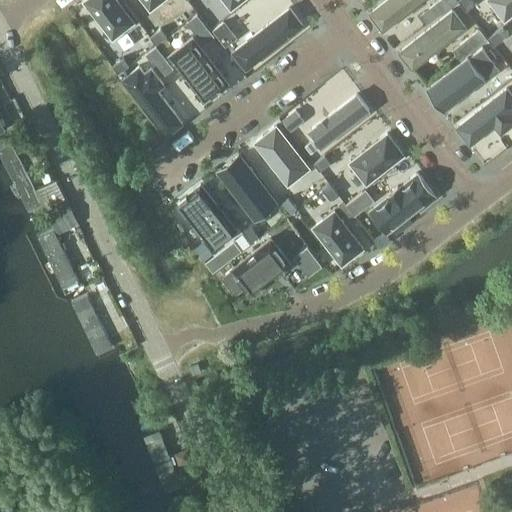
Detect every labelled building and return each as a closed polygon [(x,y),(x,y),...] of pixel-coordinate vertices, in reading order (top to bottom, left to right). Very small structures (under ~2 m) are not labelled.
[(146,39),(116,0),(86,0),(83,2),(124,56),(146,39)] [(187,7),(181,0),(141,0),(162,27),(187,7)] [(197,0),(214,21),(241,0),(197,0)] [(385,35),(430,0),(384,0),(368,13),(385,35)] [(440,0),(429,8),(436,17),(456,2),(454,0),(440,0)] [(459,0),(467,10),(474,4),(471,0),(459,0)] [(511,13),(511,0),(484,0),(474,8),(492,30),(511,13)] [(248,69),(301,27),(287,9),(233,50),(248,69)] [(415,73),(468,31),(451,9),(398,50),(415,73)] [(236,38),(223,22),(214,29),(226,45),(236,38)] [(509,33),(503,25),(488,37),(494,45),(509,33)] [(161,28),(151,36),(156,44),(167,35),(161,28)] [(232,83),(190,30),(165,49),(206,103),(232,83)] [(210,30),(200,38),(205,43),(214,36),(210,30)] [(485,40),(478,30),(460,44),(467,54),(485,40)] [(150,48),(161,63),(167,58),(156,44),(150,48)] [(495,62),(483,47),(473,54),(485,70),(495,62)] [(129,65),(123,57),(113,65),(119,73),(126,67),(129,65)] [(429,88),(446,110),(485,79),(469,58),(429,88)] [(191,115),(149,62),(124,81),(166,135),(191,115)] [(119,73),(122,78),(130,72),(126,67),(119,73)] [(382,121),(351,82),(329,98),(359,137),(382,121)] [(458,126),(472,145),(511,112),(511,94),(507,88),(458,126)] [(305,128),(293,112),(284,120),(296,135),(305,128)] [(0,137),(8,133),(0,115),(0,137)] [(276,125),(254,142),(296,196),(318,179),(276,125)] [(406,153),(386,127),(332,169),(352,194),(406,153)] [(0,152),(24,204),(38,198),(12,142),(0,147),(0,152)] [(311,142),(306,145),(311,153),(316,149),(311,142)] [(47,158),(46,156),(44,151),(35,154),(38,162),(47,158)] [(238,154),(216,172),(232,192),(237,197),(258,225),(280,208),(238,154)] [(320,170),(331,162),(325,155),(314,163),(320,170)] [(435,190),(418,168),(364,210),(381,232),(435,190)] [(60,180),(59,181),(40,190),(48,207),(69,197),(60,180)] [(198,181),(176,199),(218,252),(240,234),(198,181)] [(338,193),(330,182),(322,188),(330,199),(338,193)] [(362,191),(346,204),(353,213),(354,213),(370,201),(362,191)] [(81,223),(69,197),(48,207),(59,232),(81,223)] [(297,208),(289,197),(281,203),(290,214),(297,208)] [(341,269),(364,252),(322,198),(300,215),(341,269)] [(346,203),(339,208),(347,218),(353,213),(346,204),(346,203)] [(252,241),(259,236),(247,221),(240,226),(252,241)] [(67,301),(83,293),(54,230),(38,237),(67,301)] [(228,272),(248,297),(292,262),(272,237),(228,272)] [(221,265),(240,250),(234,242),(217,255),(215,257),(221,265)] [(308,248),(299,254),(311,270),(320,264),(308,248)] [(105,281),(98,284),(101,290),(108,287),(105,281)] [(98,360),(113,353),(86,299),(71,306),(98,360)] [(139,339),(120,348),(126,361),(145,351),(139,339)] [(129,420),(144,413),(116,357),(102,364),(129,420)] [(166,496),(184,489),(157,430),(140,438),(166,496)] [(208,493),(201,478),(186,485),(192,500),(208,493)]
